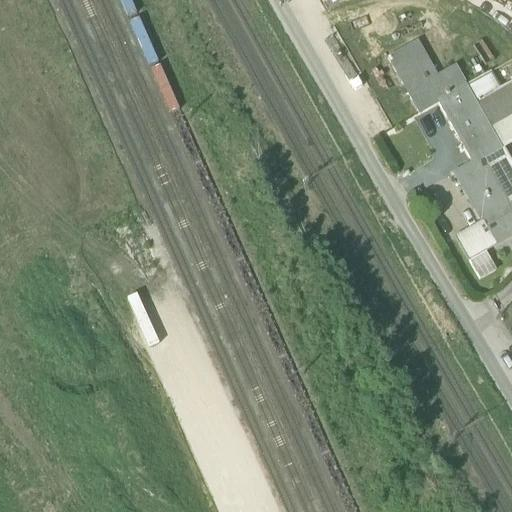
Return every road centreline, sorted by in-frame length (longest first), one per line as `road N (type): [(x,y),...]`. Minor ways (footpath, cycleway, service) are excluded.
road 1 (unclassified): [(276,0),(511,402)]
road 2 (track): [(244,503),(217,458),(67,279),(0,139)]
